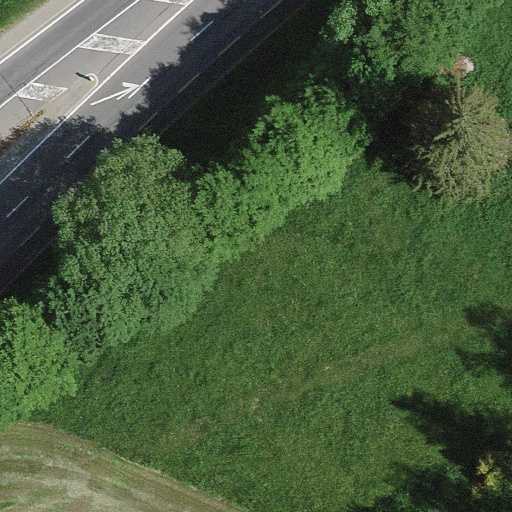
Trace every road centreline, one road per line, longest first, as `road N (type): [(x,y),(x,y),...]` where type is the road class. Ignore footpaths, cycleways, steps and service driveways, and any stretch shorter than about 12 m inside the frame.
road 1 (primary): [(0,222),(236,0)]
road 2 (primary): [(117,0),(0,82)]
